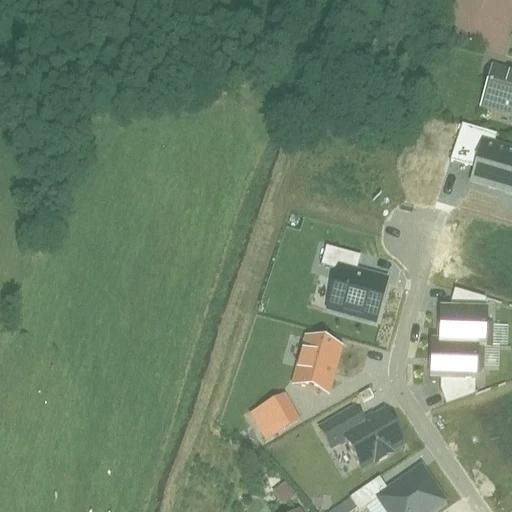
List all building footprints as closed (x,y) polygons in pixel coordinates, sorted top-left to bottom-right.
[(511,70),(488,64),(475,113),(511,122),(511,70)] [(511,164),(436,144),(424,190),(511,212),(511,164)] [(396,283),(344,268),(332,312),(383,326),(396,283)] [(498,351),(499,321),(450,319),(449,349),(492,350),(498,351)] [(352,348),(313,337),(303,372),(299,388),(337,399),(352,348)] [(491,380),(492,350),(449,349),(443,348),(442,378),(491,380)] [(416,445),(397,412),(352,438),(371,471),(416,445)] [(438,511),(454,501),(431,466),(385,498),(394,511),(438,511)] [(305,511),(315,505),(295,477),(270,494),(282,511),(305,511)]
